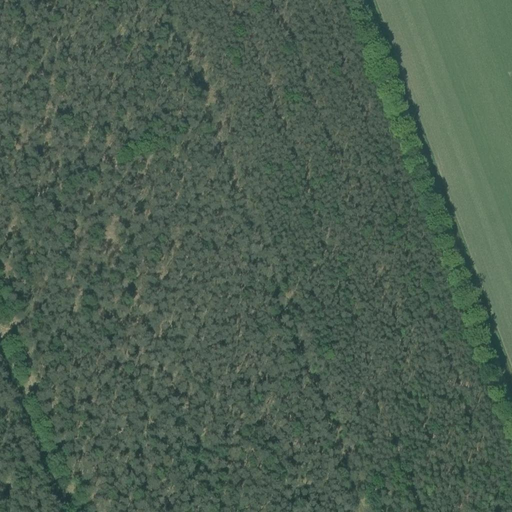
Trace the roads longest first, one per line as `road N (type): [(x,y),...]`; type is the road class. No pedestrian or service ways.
road 1 (track): [(511,426),(354,0)]
road 2 (track): [(0,339),(69,511)]
